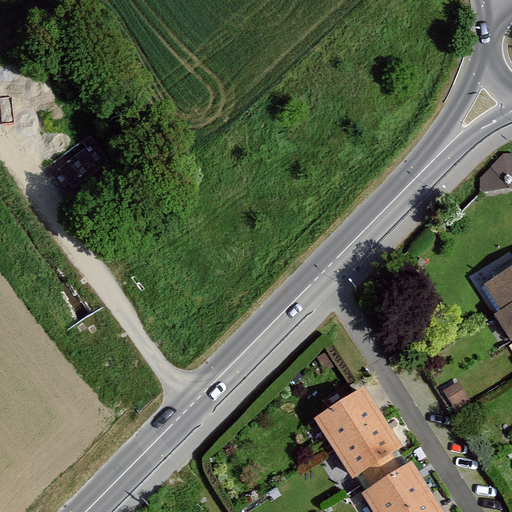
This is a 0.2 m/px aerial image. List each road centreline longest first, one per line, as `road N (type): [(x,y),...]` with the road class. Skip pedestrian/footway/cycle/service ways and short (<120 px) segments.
road 1 (tertiary): [(495,85),(425,171),(85,511)]
road 2 (track): [(192,407),(0,144)]
